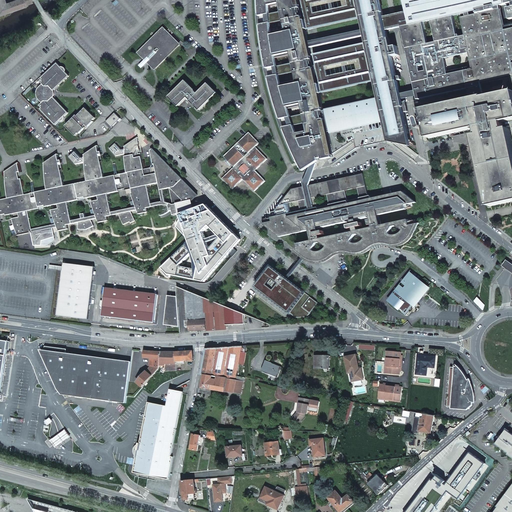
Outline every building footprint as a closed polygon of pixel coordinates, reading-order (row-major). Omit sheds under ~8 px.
[(0,0),(0,13),(23,7),(23,6),(31,3),(29,0),(12,0),(3,3),(2,0),(0,0)] [(288,146),(296,162),(313,158),(333,154),(324,112),(320,93),(311,55),(309,43),(306,30),(299,0),(256,0),(257,2),(257,13),(259,31),(261,46),(263,60),(267,79),(274,104),(281,127),(288,146)] [(314,56),(322,93),(373,81),(372,76),(376,75),(381,99),(324,112),(333,154),(354,140),(356,148),(389,141),(393,134),(397,137),(399,135),(409,133),(405,113),(402,103),(397,81),(401,80),(401,76),(397,77),(392,57),(399,55),(397,46),(390,48),(386,30),(384,17),(379,0),(301,0),(308,30),(359,18),(358,13),(362,12),(366,30),(367,35),(371,50),(367,51),(365,45),(314,56)] [(505,5),(503,0),(404,0),(407,12),(410,25),(402,27),(407,49),(467,36),(463,18),(497,11),(496,7),(505,5)] [(511,25),(505,27),(501,10),(497,11),(463,18),(467,36),(407,49),(417,96),(468,85),(471,100),(423,111),(424,116),(425,121),(423,121),(423,120),(422,120),(422,119),(421,119),(420,119),(419,119),(419,120),(418,120),(418,121),(418,122),(419,128),(419,129),(420,129),(420,130),(421,130),(422,130),(423,130),(423,129),(424,129),(424,128),(424,127),(424,123),(426,123),(428,132),(429,138),(476,128),(478,136),(474,137),(489,206),(511,201),(511,145),(509,129),(504,130),(502,122),(511,119),(511,25)] [(407,12),(384,17),(386,30),(402,27),(410,25),(407,12)] [(152,42),(165,29),(164,28),(151,41),(152,42)] [(151,41),(139,53),(144,58),(145,59),(148,62),(155,69),(166,57),(165,56),(179,43),(171,35),(167,31),(165,29),(152,42),(151,41)] [(366,30),(309,43),(310,48),(367,35),(366,30)] [(180,44),(179,43),(165,56),(166,57),(180,44)] [(142,67),(148,62),(145,59),(140,65),(142,67)] [(41,109),(56,125),(60,120),(61,121),(62,121),(63,121),(64,120),(65,119),(65,118),(65,116),(68,113),(54,98),(54,97),(53,98),(52,97),(53,96),(53,95),(53,94),(53,93),(53,92),(52,91),(53,90),(54,91),(54,90),(69,76),(66,72),(66,71),(66,70),(66,69),(65,69),(65,68),(64,67),(63,67),(62,67),(62,68),(57,63),(42,78),(43,79),(41,82),(43,84),(44,85),(43,86),(42,87),(40,88),(40,89),(39,90),(39,91),(38,92),(38,93),(38,95),(39,97),(40,99),(41,100),(42,101),(43,102),(42,103),(40,105),(42,108),(41,109)] [(190,101),(200,110),(217,93),(207,84),(197,94),(194,91),(195,90),(185,81),(169,98),(178,107),(188,97),(191,100),(190,101)] [(92,121),(95,118),(85,108),(78,116),(77,115),(66,126),(76,136),(78,133),(79,134),(87,126),(92,121)] [(419,134),(428,132),(426,123),(424,123),(424,127),(424,128),(424,129),(423,129),(423,130),(422,130),(421,130),(420,130),(420,129),(419,129),(419,128),(418,122),(418,121),(418,120),(419,120),(419,119),(420,119),(421,119),(422,119),(422,120),(423,120),(423,121),(425,121),(424,116),(415,118),(419,134)] [(254,191),(265,181),(255,170),(267,159),(255,147),(259,143),(249,132),(224,156),(227,159),(232,164),(234,167),(222,179),(232,189),(243,179),(254,191)] [(393,134),(389,141),(414,161),(419,155),(409,147),(397,137),(393,134)] [(82,229),(86,230),(87,230),(91,228),(94,226),(91,220),(96,219),(98,219),(99,222),(108,221),(107,217),(119,214),(124,225),(130,222),(131,223),(136,221),(131,211),(137,210),(139,214),(148,212),(147,208),(158,206),(160,216),(162,215),(163,215),(164,215),(165,214),(166,214),(167,213),(168,213),(168,212),(169,212),(170,211),(172,211),(173,215),(190,209),(189,204),(188,202),(190,199),(187,196),(187,197),(184,180),(153,149),(151,151),(154,165),(155,165),(155,167),(144,169),(138,137),(125,146),(125,150),(125,152),(125,154),(125,155),(125,157),(126,161),(126,164),(126,166),(126,167),(126,168),(126,169),(127,173),(104,178),(101,162),(99,152),(97,146),(85,155),(85,158),(85,160),(85,162),(85,165),(85,166),(85,167),(85,168),(86,169),(86,171),(86,174),(86,175),(86,176),(87,178),(87,179),(87,181),(65,186),(64,186),(64,185),(61,170),(59,160),(58,154),(45,163),(45,172),(46,178),(46,184),(47,190),(24,195),(21,179),(19,179),(18,172),(19,172),(18,163),(5,172),(5,180),(6,185),(6,192),(7,198),(0,199),(0,215),(5,214),(5,215),(18,212),(19,216),(12,219),(14,227),(18,235),(58,227),(59,231),(68,229),(67,225),(79,223),(79,229),(82,229)] [(330,159),(327,160),(331,165),(356,148),(354,140),(333,154),(328,157),(330,159)] [(314,261),(315,261),(316,261),(316,262),(317,262),(318,262),(319,262),(320,262),(321,262),(322,261),(323,261),(324,261),(325,261),(326,261),(326,260),(327,260),(328,260),(328,259),(329,259),(330,259),(330,258),(331,258),(332,257),(333,257),(333,256),(334,256),(334,255),(335,255),(335,254),(336,254),(337,254),(337,253),(338,253),(339,253),(340,253),(340,252),(341,252),(342,252),(343,252),(344,252),(345,252),(346,252),(347,252),(348,252),(349,252),(350,252),(351,252),(352,253),(353,253),(354,253),(355,253),(356,253),(357,253),(358,253),(359,253),(360,253),(361,253),(362,253),(363,252),(364,252),(365,252),(365,251),(366,251),(367,251),(367,250),(368,250),(369,250),(369,249),(370,249),(370,248),(370,247),(371,247),(371,246),(372,246),(372,245),(373,245),(374,245),(374,244),(375,244),(376,244),(377,244),(377,243),(377,244),(378,244),(379,244),(380,244),(380,243),(381,243),(382,243),(383,243),(384,243),(385,243),(386,243),(387,243),(388,243),(389,243),(390,243),(391,243),(392,243),(393,243),(394,243),(395,243),(396,243),(397,243),(398,243),(399,243),(400,243),(401,243),(402,243),(402,242),(403,242),(404,242),(405,241),(406,241),(406,240),(407,240),(407,239),(408,239),(408,238),(409,238),(409,237),(410,237),(410,236),(411,236),(411,235),(412,235),(417,224),(410,225),(409,220),(381,226),(379,215),(406,209),(405,205),(417,202),(403,192),(371,199),(370,196),(368,196),(363,174),(305,186),(292,189),(280,205),(299,201),(301,211),(271,218),(272,222),(263,224),(265,226),(268,225),(269,228),(272,228),(273,231),(275,231),(276,234),(279,234),(280,237),(309,230),(312,240),(298,244),(299,248),(300,248),(301,250),(298,250),(303,255),(306,257),(307,258),(308,258),(308,259),(309,259),(310,260),(311,260),(312,260),(312,261),(313,261),(314,261)] [(189,204),(198,195),(184,180),(187,197),(187,196),(190,199),(188,202),(189,204)] [(188,262),(184,266),(194,276),(199,270),(205,265),(206,266),(209,263),(216,270),(222,264),(227,259),(228,260),(231,257),(230,256),(233,253),(226,246),(213,258),(208,253),(205,254),(203,252),(191,265),(188,262)] [(511,272),(511,263),(506,259),(502,265),(510,271),(511,272)] [(58,315),(89,319),(95,267),(64,263),(58,315)] [(272,267),(256,287),(296,318),(306,317),(318,303),(281,274),(272,267)] [(406,299),(413,305),(417,301),(420,298),(421,296),(421,294),(423,292),(427,287),(426,286),(430,282),(424,277),(417,280),(410,275),(398,290),(407,298),(406,299)] [(158,294),(106,288),(103,316),(155,323),(158,294)] [(245,324),(244,314),(185,289),(186,321),(184,321),(185,328),(188,327),(188,332),(190,332),(190,331),(206,330),(206,331),(226,329),(226,325),(245,324)] [(179,327),(178,297),(168,295),(164,325),(179,327)] [(0,397),(8,341),(0,340),(0,397)] [(237,380),(244,381),(245,377),(237,376),(239,363),(244,364),(246,353),(245,353),(241,352),(242,346),(206,349),(202,375),(204,375),(204,374),(213,376),(217,376),(228,379),(237,380)] [(132,362),(41,350),(58,389),(62,395),(119,402),(127,403),(132,362)] [(144,358),(150,359),(155,359),(155,366),(161,367),(162,352),(144,351),(144,358)] [(193,351),(176,352),(176,364),(177,364),(178,364),(178,361),(184,361),(194,360),(193,351)] [(402,352),(389,351),(388,358),(387,358),(386,367),(387,367),(387,373),(400,375),(401,371),(401,368),(402,368),(403,359),(402,359),(402,356),(402,352)] [(176,352),(162,352),(161,367),(166,367),(166,364),(176,364),(176,352)] [(357,355),(346,357),(349,374),(351,373),(353,382),(364,380),(363,371),(359,371),(359,369),(360,369),(357,355)] [(315,368),(329,369),(330,356),(316,356),(315,368)] [(418,356),(417,374),(427,375),(428,367),(434,368),(436,358),(418,356)] [(282,367),(272,363),(266,360),(261,371),(278,377),(282,367)] [(155,366),(151,366),(137,382),(143,387),(161,367),(155,366)] [(455,367),(451,367),(447,407),(469,409),(469,408),(471,390),(471,387),(463,387),(463,386),(464,386),(469,381),(468,380),(466,376),(464,372),(462,370),(460,368),(458,366),(455,367)] [(244,382),(244,381),(237,380),(228,379),(217,376),(213,376),(204,374),(204,375),(202,375),(199,387),(225,392),(226,391),(241,394),(243,382),(244,382)] [(471,407),(472,406),(472,405),(474,403),(475,402),(475,400),(475,397),(474,391),(473,387),(470,379),(468,380),(469,381),(464,386),(463,386),(463,387),(471,387),(471,390),(469,408),(471,407)] [(384,385),(381,384),(379,398),(386,399),(386,400),(394,401),(395,400),(401,401),(403,387),(400,387),(384,385)] [(167,478),(171,457),(183,393),(174,391),(174,393),(170,393),(168,407),(150,403),(137,465),(136,472),(167,478)] [(318,413),(320,402),(312,400),(299,398),(298,403),(300,404),(300,407),(299,412),(297,412),(297,413),(293,417),(299,423),(305,417),(305,414),(307,414),(308,411),(318,413)] [(435,415),(419,413),(418,417),(416,417),(413,432),(419,433),(419,431),(432,434),(435,415)] [(71,437),(66,430),(51,441),(56,448),(71,437)] [(291,431),(284,430),(285,439),(292,438),(291,431)] [(511,511),(511,434),(510,433),(506,431),(496,444),(500,446),(499,447),(506,452),(506,451),(509,453),(508,455),(511,458),(511,486),(496,507),(498,508),(496,511),(495,511),(494,511),(511,511)] [(194,434),(191,449),(197,451),(200,436),(194,434)] [(313,445),(314,457),(326,455),(324,438),(310,440),(311,446),(313,445)] [(272,454),(280,453),(279,442),(266,443),(267,456),(272,455),(272,454)] [(236,455),(243,454),(242,445),(227,447),(228,457),(237,456),(236,455)] [(432,479),(407,511),(433,511),(450,490),(460,498),(486,464),(470,452),(446,485),(445,483),(446,481),(437,475),(433,480),(432,479)] [(370,473),(363,479),(368,484),(369,484),(379,495),(388,486),(378,475),(375,478),(370,473)] [(232,483),(232,476),(218,477),(219,484),(213,484),(215,502),(223,501),(223,493),(227,492),(227,489),(227,483),(232,483)] [(199,482),(198,479),(182,481),(184,499),(185,500),(195,499),(194,494),(196,493),(195,482),(199,482)] [(266,487),(261,497),(269,501),(268,504),(278,509),(285,496),(284,495),(286,491),(286,490),(278,486),(277,487),(275,491),(266,487)] [(337,505),(343,511),(353,502),(354,501),(348,495),(343,499),(336,491),(328,498),(335,506),(337,505)] [(261,497),(260,497),(258,501),(267,505),(268,504),(269,501),(261,497)]
